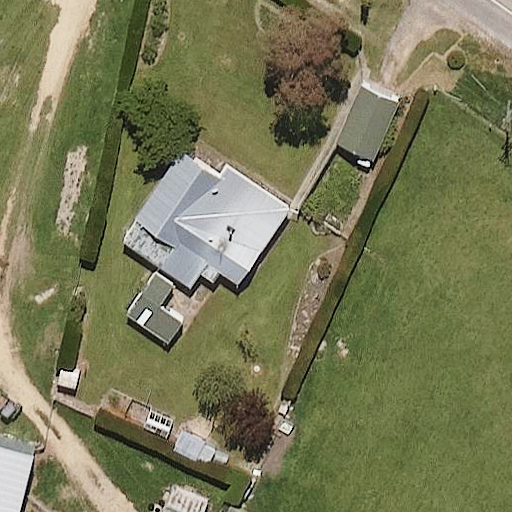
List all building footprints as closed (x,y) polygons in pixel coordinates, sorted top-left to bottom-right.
[(403,93),(369,77),(341,136),(375,152),(403,93)] [(234,178),(191,148),(127,243),(197,291),(214,266),(244,287),(295,211),(238,173),(234,178)] [(187,313),(158,289),(139,312),(169,336),(187,313)] [(192,403),(175,438),(212,456),(229,420),(192,403)] [(20,511),(41,433),(0,422),(0,511),(20,511)] [(202,511),(211,492),(176,477),(163,508),(173,511),(202,511)] [(254,511),(256,508),(233,495),(224,511),(254,511)]
